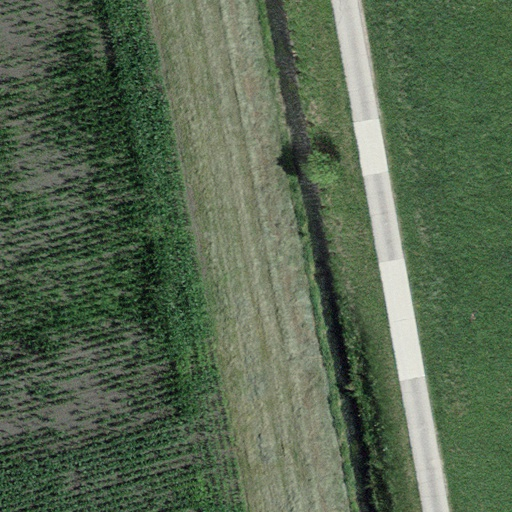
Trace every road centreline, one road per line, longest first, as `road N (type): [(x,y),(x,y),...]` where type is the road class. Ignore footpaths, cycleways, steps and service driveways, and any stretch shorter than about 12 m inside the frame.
road 1 (track): [(298,511),(204,0)]
road 2 (track): [(346,0),(439,511)]
